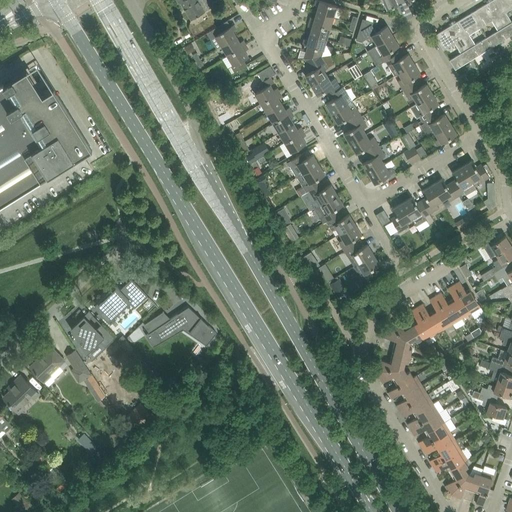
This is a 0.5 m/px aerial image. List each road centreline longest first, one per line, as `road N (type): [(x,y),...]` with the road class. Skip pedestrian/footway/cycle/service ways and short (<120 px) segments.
road 1 (primary): [(54,0),(372,511)]
road 2 (primary): [(403,511),(199,169)]
road 3 (residential): [(445,511),(360,371),(390,295),(511,220)]
road 4 (residential): [(302,0),(267,29),(265,41),(364,205)]
road 5 (unknown): [(0,216),(99,148),(46,57),(28,57)]
road 6 (primary): [(199,169),(100,0)]
road 7 (unclassified): [(199,169),(190,106),(129,0)]
road 8 (residential): [(0,362),(127,239)]
road 9 (residential): [(481,132),(423,37),(429,20),(464,0)]
road 10 (residential): [(364,205),(481,132)]
